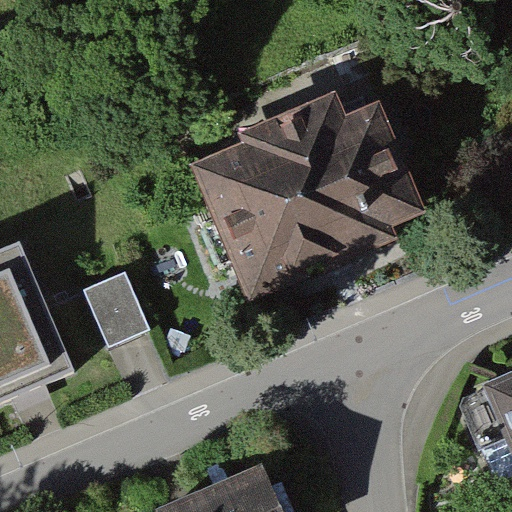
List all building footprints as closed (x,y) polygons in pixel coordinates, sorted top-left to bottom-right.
[(371,95),(189,168),(250,318),(432,245),(371,95)] [(19,250),(0,258),(0,398),(70,368),(19,250)] [(109,357),(154,338),(130,285),(86,304),(109,357)] [(511,371),(457,397),(497,481),(511,473),(511,371)] [(276,511),(263,479),(185,511),(276,511)]
